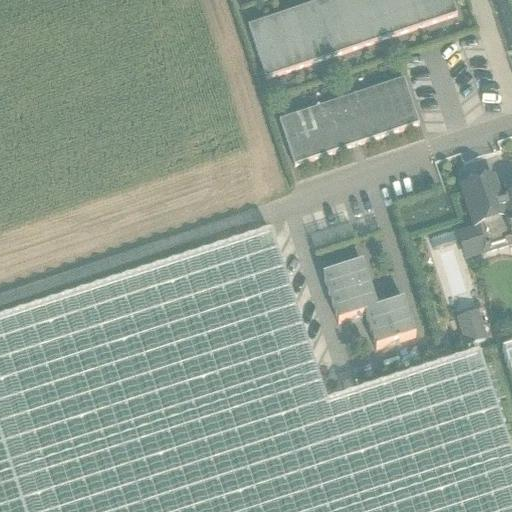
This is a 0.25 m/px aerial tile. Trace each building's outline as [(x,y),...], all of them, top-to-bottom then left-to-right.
[(450,0),(342,0),(248,31),(266,84),(457,21),(450,0)] [(403,86),(278,127),(293,172),(418,130),(403,86)] [(497,194),(483,198),(493,228),(504,224),(506,224),(501,206),(497,194)] [(511,202),(501,206),(506,224),(504,224),(510,244),(511,243),(511,202)] [(0,511),(511,511),(511,460),(479,358),(325,408),(270,238),(0,324),(0,511)] [(355,264),(315,277),(330,325),(356,317),(367,352),(408,340),(396,302),(369,310),(355,264)] [(511,351),(503,355),(511,384),(511,351)]
